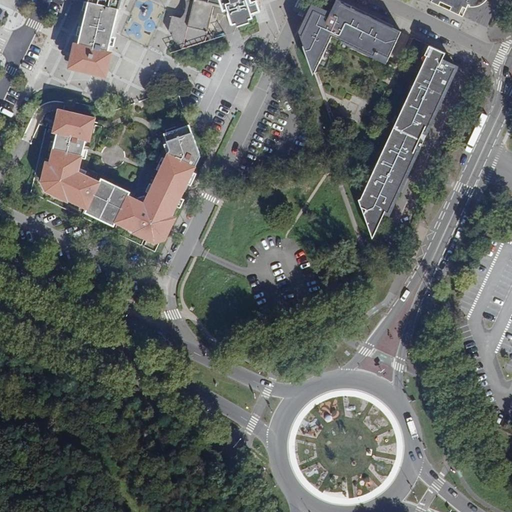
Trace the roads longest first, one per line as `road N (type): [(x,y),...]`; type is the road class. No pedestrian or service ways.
road 1 (residential): [(509,64),(497,107),(418,275),(365,350),(327,381)]
road 2 (unclassified): [(407,415),(398,366),(421,290),(511,102)]
road 3 (primary): [(0,299),(202,395),(251,423),(281,457)]
road 4 (primary): [(197,356),(0,261)]
road 5 (residential): [(252,105),(166,286)]
road 6 (residential): [(0,209),(166,286)]
road 7 (residential): [(373,0),(509,64)]
road 8 (residential): [(140,53),(252,105)]
